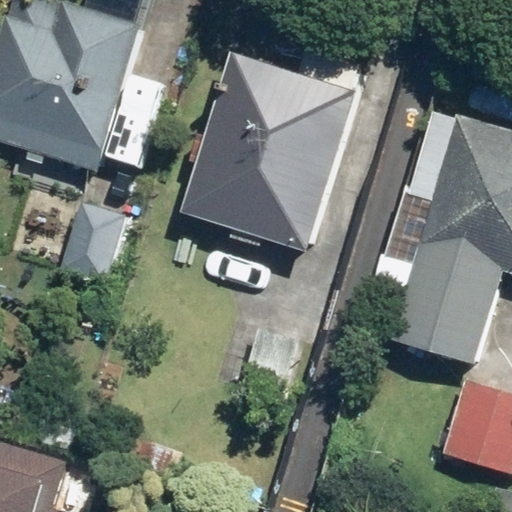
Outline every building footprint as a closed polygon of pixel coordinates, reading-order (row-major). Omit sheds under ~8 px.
[(0,141),(106,175),(152,27),(64,0),(20,0),(0,66),(0,141)] [(316,253),(369,92),(243,51),(190,213),(316,253)] [(511,270),(511,130),(466,116),(397,340),(481,365),(511,270)] [(110,284),(131,215),(87,201),(66,271),(110,284)] [(511,471),(511,389),(472,377),(448,452),(511,471)] [(0,511),(79,511),(68,509),(82,460),(0,436),(0,511)]
